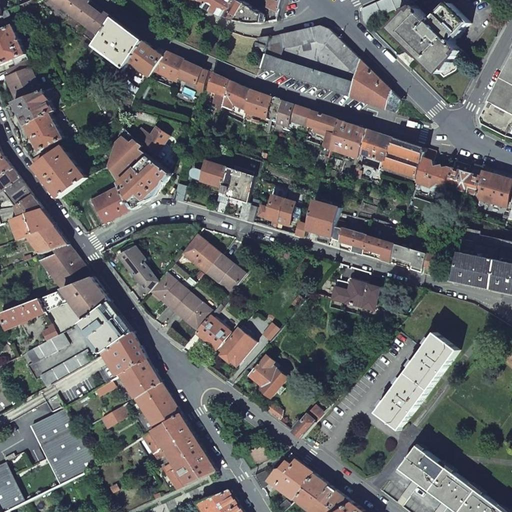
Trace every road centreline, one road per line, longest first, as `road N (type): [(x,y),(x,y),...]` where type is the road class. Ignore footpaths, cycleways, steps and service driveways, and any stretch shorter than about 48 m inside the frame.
road 1 (residential): [(84,245),(144,220),(202,217),(476,293)]
road 2 (residential): [(101,0),(148,34),(254,80),(424,133),(459,135)]
road 3 (residential): [(386,511),(152,337)]
road 4 (residential): [(152,337),(259,511)]
road 5 (residential): [(331,10),(459,135)]
road 6 (residential): [(178,0),(253,30),(331,10)]
road 7 (residential): [(0,117),(18,157),(84,245)]
